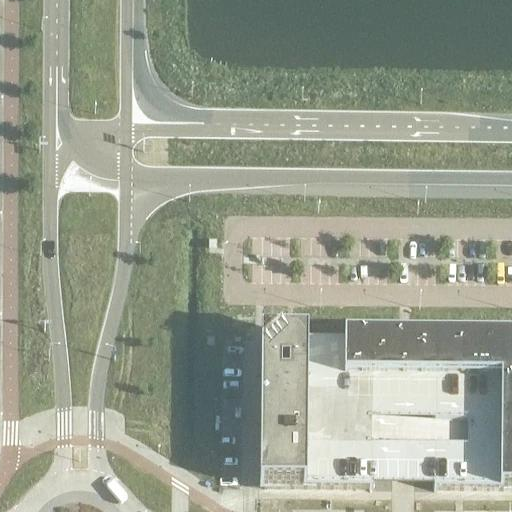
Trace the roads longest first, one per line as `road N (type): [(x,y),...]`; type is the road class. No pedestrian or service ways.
road 1 (motorway): [(511,133),(124,131)]
road 2 (motorway): [(125,174),(511,180)]
road 3 (secondary): [(49,153),(64,442),(58,483)]
road 4 (secondary): [(99,482),(96,377),(125,262),(125,174)]
road 5 (unknown): [(255,511),(254,350)]
road 6 (primary): [(49,0),(49,153)]
road 7 (primary): [(124,131),(129,0)]
